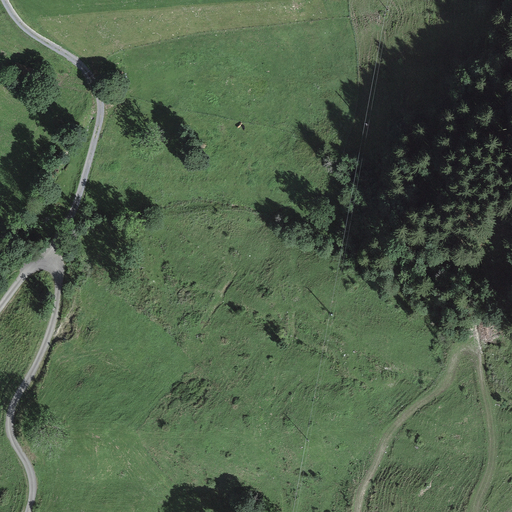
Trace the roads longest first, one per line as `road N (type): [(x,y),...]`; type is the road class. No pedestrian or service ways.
road 1 (track): [(359,511),(370,472),(469,346),(480,363),(492,444),(476,511)]
road 2 (track): [(48,262),(102,119),(98,88),(75,59),(20,23),(8,0)]
